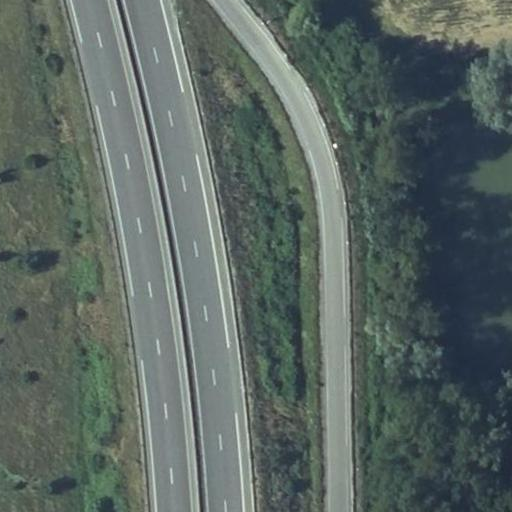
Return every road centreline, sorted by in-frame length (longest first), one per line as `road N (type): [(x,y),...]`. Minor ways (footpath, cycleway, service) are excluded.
road 1 (trunk): [(337,511),(331,225),(322,166),(277,74),(226,0)]
road 2 (trunk): [(89,0),(136,202),(174,511)]
road 3 (trunk): [(225,511),(200,278),(142,0)]
